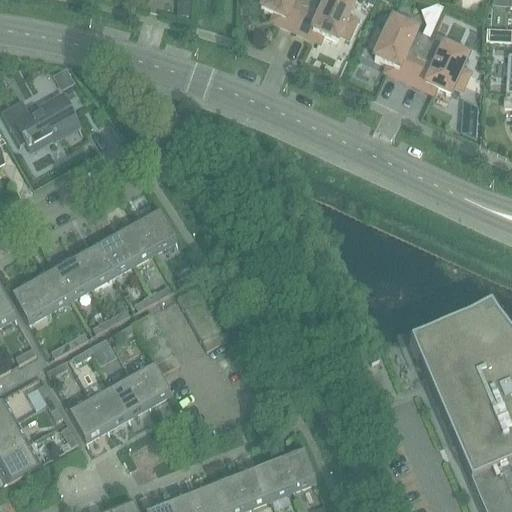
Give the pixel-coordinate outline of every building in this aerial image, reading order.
[(280,28),(295,35),(311,0),(259,0),(264,2),(260,11),(283,22),(280,28)] [(337,0),(311,0),(295,35),(310,42),(313,35),(336,46),(340,37),(348,41),(355,25),(347,21),(354,8),(337,0)] [(429,42),(392,25),(385,38),(377,34),(370,51),(378,54),(374,63),(397,74),(394,80),(408,87),(429,42)] [(467,59),(429,42),(408,87),(423,94),(426,87),(449,98),(453,89),(461,93),(469,76),(461,73),(467,59)] [(29,118),(22,105),(1,117),(19,150),(25,147),(28,152),(29,151),(31,156),(53,144),(54,148),(56,147),(51,139),(74,126),(80,138),(82,137),(61,100),(29,118)] [(176,245),(158,212),(136,225),(154,257),(176,245)] [(154,257),(136,225),(115,236),(133,269),(154,257)] [(133,269),(115,236),(94,248),(112,281),(133,269)] [(112,281),(94,248),(73,260),(91,293),(112,281)] [(91,293),(73,260),(52,272),(70,304),(91,293)] [(70,304),(52,272),(31,284),(49,316),(70,304)] [(197,282),(193,275),(176,285),(179,292),(197,282)] [(49,316),(31,284),(9,296),(28,328),(49,316)] [(171,297),(167,290),(150,300),(154,306),(171,297)] [(203,302),(197,291),(176,303),(182,314),(203,302)] [(0,295),(0,330),(15,322),(0,295)] [(154,306),(150,300),(134,309),(138,316),(154,306)] [(209,312),(203,302),(182,314),(188,324),(209,312)] [(215,322),(209,312),(188,324),(194,334),(215,322)] [(511,511),(511,341),(489,312),(409,346),(480,511),(511,511)] [(129,320),(125,314),(108,323),(112,330),(129,320)] [(157,328),(151,317),(131,329),(135,335),(137,339),(157,328)] [(221,333),(215,322),(194,334),(200,344),(221,333)] [(112,330),(108,323),(92,332),(96,339),(112,330)] [(163,338),(157,328),(137,339),(142,349),(163,338)] [(135,335),(131,329),(114,338),(117,345),(135,335)] [(227,344),(221,333),(200,344),(206,356),(227,344)] [(87,344),(84,337),(67,347),(71,354),(87,344)] [(168,347),(163,338),(142,349),(148,358),(168,347)] [(105,343),(88,353),(92,359),(109,350),(105,343)] [(71,354),(67,347),(50,356),(54,363),(71,354)] [(174,358),(168,347),(148,358),(152,366),(154,369),(174,358)] [(36,359),(32,352),(15,362),(18,369),(36,359)] [(92,359),(88,353),(72,362),(76,369),(92,359)] [(180,369),(174,358),(154,369),(160,380),(180,369)] [(170,398),(160,380),(154,369),(152,366),(130,378),(149,411),(170,398)] [(0,379),(10,374),(6,367),(0,370),(0,379)] [(46,377),(50,383),(67,373),(63,367),(46,377)] [(149,411),(130,378),(109,390),(128,422),(149,411)] [(44,389),(37,393),(46,409),(53,406),(44,389)] [(128,422),(109,390),(89,402),(107,434),(128,422)] [(107,434),(89,402),(67,414),(85,446),(107,434)] [(0,406),(0,435),(16,427),(3,405),(0,406)] [(62,422),(53,406),(46,409),(56,426),(62,422)] [(0,462),(27,448),(16,427),(0,435),(0,462)] [(60,435),(70,452),(77,448),(67,431),(60,435)] [(40,469),(27,448),(0,462),(0,474),(7,488),(40,469)] [(315,486),(302,451),(278,461),(292,495),(315,486)] [(292,495),(278,461),(256,469),(270,504),(292,495)] [(249,511),(270,504),(256,469),(234,478),(247,511),(249,511)] [(247,511),(234,478),(212,487),(221,511),(247,511)] [(221,511),(212,487),(189,496),(195,511),(221,511)] [(195,511),(189,496),(167,505),(169,511),(195,511)]
